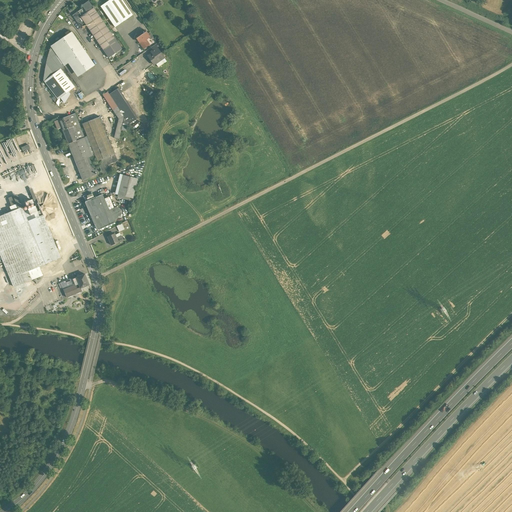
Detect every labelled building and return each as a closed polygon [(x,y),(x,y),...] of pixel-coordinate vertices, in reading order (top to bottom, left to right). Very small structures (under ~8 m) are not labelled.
[(122,0),(110,0),(101,7),(115,27),(130,17),(120,4),(123,2),(122,0)] [(92,7),(89,1),(82,6),(83,8),(84,7),(87,13),(94,8),(92,7)] [(83,8),(72,15),(79,25),(84,22),(81,17),(87,13),(84,7),(83,8)] [(87,13),(81,17),(84,22),(95,37),(108,29),(94,9),(94,8),(87,13)] [(108,29),(95,37),(109,58),(122,49),(108,29)] [(145,30),(141,33),(141,36),(140,36),(139,36),(136,37),(144,49),(149,45),(146,41),(147,39),(150,37),(148,34),(145,30)] [(72,32),(51,46),(63,63),(66,60),(83,49),(72,32)] [(63,63),(51,46),(51,47),(50,49),(49,54),(47,59),(46,64),(45,70),(43,80),(44,82),(61,69),(64,66),(63,63)] [(153,51),(151,52),(152,54),(148,57),(154,65),(164,58),(157,48),(153,51)] [(95,65),(83,49),(66,60),(71,67),(76,65),(82,74),(95,65)] [(61,69),(44,82),(56,96),(58,100),(61,97),(75,87),(61,69)] [(119,88),(109,94),(112,99),(121,93),(122,93),(119,88)] [(107,92),(103,94),(119,119),(115,133),(120,134),(124,117),(112,99),(109,94),(107,92)] [(121,93),(112,99),(124,117),(128,124),(137,118),(121,93)] [(75,114),(68,116),(78,140),(85,137),(80,125),(75,114)] [(68,116),(54,122),(56,126),(60,124),(67,141),(71,140),(72,143),(78,140),(68,116)] [(100,117),(82,124),(87,136),(91,146),(97,161),(111,156),(115,154),(100,117)] [(85,137),(78,140),(72,143),(68,144),(76,163),(89,157),(92,156),(88,147),(85,137)] [(111,156),(97,161),(103,174),(111,171),(109,165),(113,163),(111,156)] [(89,157),(76,163),(83,181),(96,175),(93,169),(89,157)] [(138,178),(123,175),(118,195),(133,199),(138,178)] [(103,195),(85,203),(96,230),(114,223),(114,221),(119,218),(121,214),(120,210),(116,209),(110,211),(103,195)] [(38,202),(27,206),(32,219),(43,215),(40,208),(42,207),(42,205),(40,206),(38,202)] [(32,219),(28,221),(22,207),(0,215),(0,252),(14,287),(43,275),(39,266),(61,258),(45,219),(43,215),(32,219)] [(111,235),(107,237),(111,245),(118,242),(116,237),(115,234),(113,234),(111,235)] [(85,274),(76,277),(78,283),(80,288),(81,288),(89,285),(85,274)] [(69,287),(66,281),(60,283),(61,285),(63,290),(69,287)] [(69,287),(63,290),(65,295),(66,297),(82,291),(81,288),(80,288),(78,283),(74,285),(69,287)]
